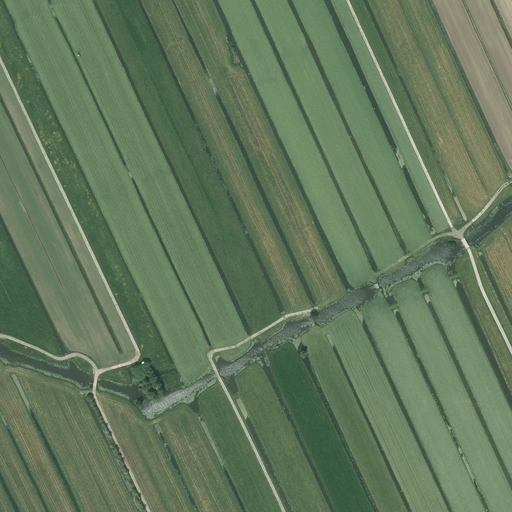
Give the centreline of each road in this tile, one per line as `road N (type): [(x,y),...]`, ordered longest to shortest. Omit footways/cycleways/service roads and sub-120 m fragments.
road 1 (track): [(511,353),(347,0)]
road 2 (track): [(318,308),(211,354),(282,511)]
road 3 (track): [(149,511),(94,395),(90,361),(76,354),(59,360),(0,335)]
road 4 (track): [(90,250),(138,356),(95,373)]
road 5 (track): [(375,282),(511,194)]
